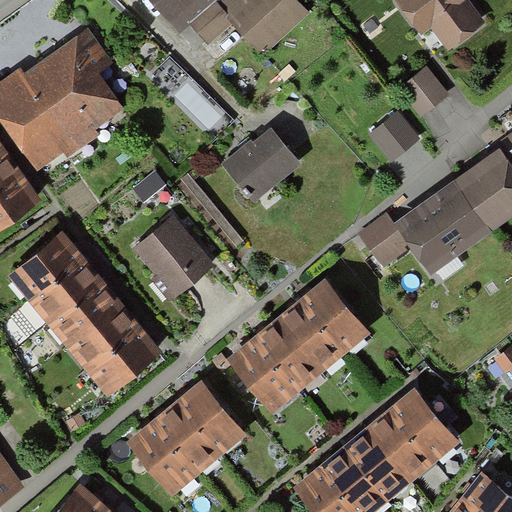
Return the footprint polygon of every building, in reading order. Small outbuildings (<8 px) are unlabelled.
[(295,0),(150,0),(179,33),(191,23),(209,45),(232,25),(261,57),(309,17),(295,0)] [(399,0),(422,32),(432,25),(448,48),(485,22),(470,0),(399,0)] [(101,136),(96,129),(125,110),(101,74),(112,67),(88,32),(73,42),(23,75),(19,69),(0,81),(0,117),(37,172),(64,153),(68,159),(101,136)] [(426,64),(398,86),(421,113),(448,91),(426,64)] [(397,108),(369,130),(391,157),(419,135),(397,108)] [(223,165),(255,204),(301,167),(271,131),(255,145),(252,141),(223,165)] [(413,244),(431,267),(511,210),(511,132),(496,143),(499,147),(490,154),(407,213),(398,220),(390,210),(362,230),(386,263),(413,244)] [(0,234),(42,205),(25,181),(8,156),(0,143),(0,234)] [(156,172),(132,189),(142,202),(166,186),(156,172)] [(188,172),(182,178),(236,245),(243,240),(188,172)] [(154,274),(152,279),(171,302),(214,266),(187,235),(171,216),(132,249),(154,274)] [(10,279),(107,399),(163,355),(145,333),(133,317),(108,286),(89,263),(76,247),(65,234),(10,279)] [(229,353),(273,408),(371,328),(326,273),(312,284),(296,297),(266,323),(250,335),(229,353)] [(511,345),(494,359),(511,382),(511,345)] [(130,437),(174,491),(247,431),(203,378),(189,389),(165,408),(150,421),(130,437)] [(295,482),(319,511),(369,511),(462,438),(418,384),(403,396),(387,409),(356,434),(333,453),(317,465),(295,482)] [(0,498),(23,482),(0,450),(0,424),(7,419),(0,409),(0,498)] [(511,511),(511,490),(483,467),(473,480),(460,496),(447,511),(511,511)] [(49,511),(118,511),(110,505),(95,491),(79,478),(49,511)]
